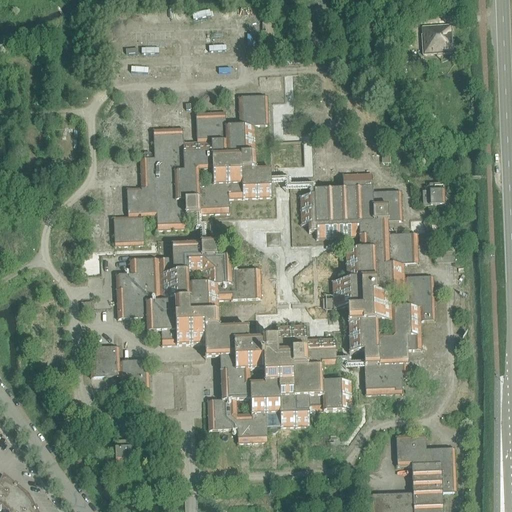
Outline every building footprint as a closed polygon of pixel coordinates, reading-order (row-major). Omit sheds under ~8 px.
[(349,15),(331,15),(331,27),(349,26),(349,15)] [(263,19),(251,20),(252,37),(263,36),(263,19)] [(230,20),(219,21),(220,38),(230,37),(230,20)] [(240,20),(230,20),(230,37),(241,37),(240,20)] [(251,20),(240,20),(241,37),(252,37),(251,20)] [(208,21),(197,22),(198,39),(209,38),(208,21)] [(219,21),(208,21),(209,38),(220,38),(219,21)] [(186,22),(176,23),(176,40),(187,39),(186,22)] [(197,22),(186,22),(187,39),(198,39),(197,22)] [(165,23),(153,24),(154,41),(166,40),(165,23)] [(176,23),(165,23),(166,40),(176,40),(176,23)] [(349,26),(331,27),(331,37),(349,37),(349,26)] [(422,37),(423,57),(452,55),(450,27),(422,29),(423,37),(422,37)] [(349,37),(331,37),(332,48),(350,47),(349,37)] [(350,47),(332,48),(332,59),(350,58),(350,47)] [(266,52),(249,52),(250,64),(267,63),(266,52)] [(417,54),(402,55),(403,64),(418,63),(417,54)] [(169,56),(152,56),(153,68),(170,67),(169,56)] [(350,58),(332,59),(333,70),(351,69),(350,58)] [(267,63),(250,64),(250,75),(267,74),(267,63)] [(170,67),(153,68),(153,78),(170,78),(170,67)] [(351,69),(333,70),(333,81),(351,80),(351,69)] [(215,70),(205,71),(205,88),(216,87),(215,70)] [(227,70),(215,70),(216,87),(227,87),(227,70)] [(205,71),(193,71),(194,88),(205,88),(205,71)] [(267,74),(250,75),(251,86),(268,85),(267,74)] [(170,78),(153,78),(154,90),(171,89),(170,78)] [(351,80),(333,81),(334,91),(352,91),(351,80)] [(352,91),(334,91),(334,102),(352,101),(352,91)] [(352,101),(334,102),(334,113),(350,113),(352,113),(352,112),(352,101)] [(365,125),(354,126),(355,143),(366,143),(365,125)] [(343,126),(333,127),(333,144),(344,144),(343,126)] [(354,126),(343,126),(344,144),(355,143),(354,126)] [(322,127),(310,128),(311,145),(322,145),(322,127)] [(333,127),(322,127),(322,145),(333,144),(333,127)] [(422,186),(422,198),(422,208),(445,207),(444,185),(422,186)] [(418,266),(417,237),(388,238),(388,252),(345,254),(346,283),(332,283),(333,313),(348,312),(349,355),(364,355),(365,398),(402,396),(401,382),(409,382),(408,353),(422,352),(421,323),(435,323),(433,279),(405,280),(404,267),(418,266)] [(130,291),(116,291),(118,321),(146,320),(147,335),(161,334),(162,348),(205,347),(205,361),(220,360),(220,374),(222,403),(207,403),(209,433),(237,432),(238,446),(266,445),(266,416),(280,416),(280,430),(310,429),(309,414),(352,413),(351,383),(322,384),(322,371),(336,370),(336,364),(337,364),(336,361),(336,362),(335,341),(306,342),(306,328),(276,329),(277,343),(260,344),(249,344),(248,330),(219,331),(218,303),(233,302),(261,301),(260,272),(231,273),(231,258),(217,259),(216,245),(172,246),(172,261),(129,263),(130,277),(130,291)] [(116,277),(116,291),(130,291),(130,277),(116,277)] [(119,349),(90,351),(91,380),(120,379),(120,393),(150,392),(149,362),(120,364),(119,349)] [(115,443),(115,450),(116,465),(138,465),(137,442),(115,443)] [(0,511),(1,511),(13,511),(28,499),(3,479),(3,480),(0,485),(0,511)] [(35,511),(28,499),(13,511),(35,511)]
